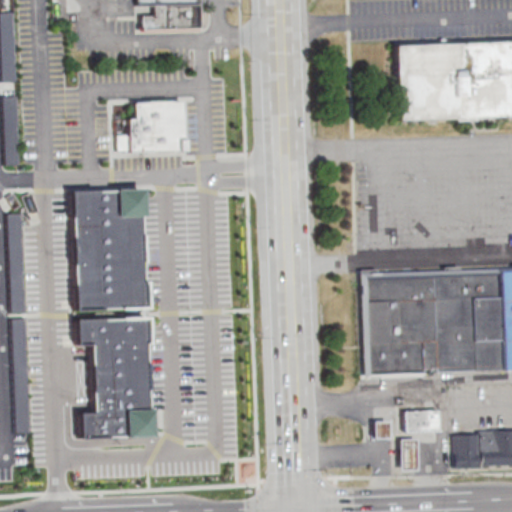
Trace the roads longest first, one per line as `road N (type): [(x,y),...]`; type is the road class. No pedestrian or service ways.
road 1 (secondary): [(288,171),(293,343)]
road 2 (secondary): [(282,12),(288,171)]
road 3 (secondary): [(293,376),(296,511)]
